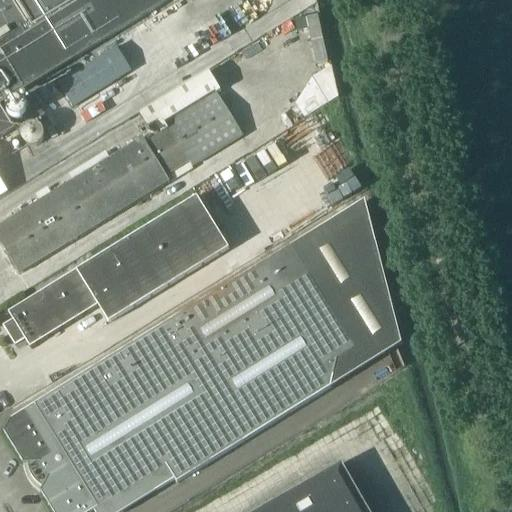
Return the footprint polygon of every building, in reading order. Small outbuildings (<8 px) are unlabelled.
[(0,0),(0,140),(9,136),(0,119),(0,106),(36,84),(172,0),(0,0)] [(142,138),(0,225),(0,241),(20,275),(170,182),(166,177),(189,163),(192,167),(243,136),(216,94),(165,125),(168,130),(146,143),(142,138)] [(197,198),(10,313),(15,321),(5,327),(17,347),(26,341),(31,349),(99,307),(109,324),(229,249),(197,198)] [(93,511),(150,477),(158,490),(175,480),(177,483),(331,388),(331,382),(396,341),(398,337),(367,201),(11,420),(4,432),(24,465),(34,464),(34,468),(43,481),(46,483),(41,492),(53,511),(93,511)] [(256,511),(368,511),(341,464),(256,511)]
